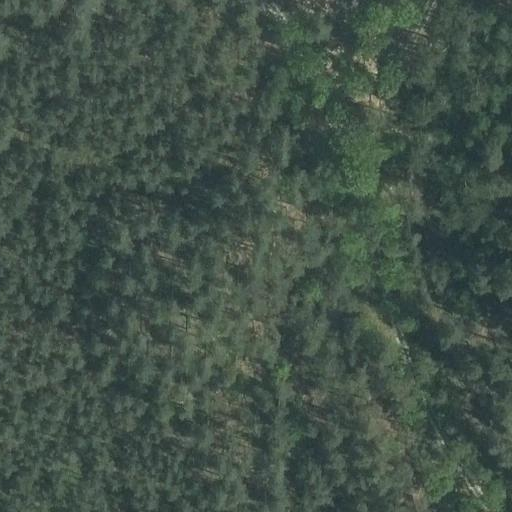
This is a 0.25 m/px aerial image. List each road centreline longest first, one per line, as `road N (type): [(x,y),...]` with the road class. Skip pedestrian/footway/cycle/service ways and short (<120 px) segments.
road 1 (track): [(267,0),(330,100),(405,358),(460,474),(490,511)]
road 2 (track): [(429,0),(403,62),(330,100)]
